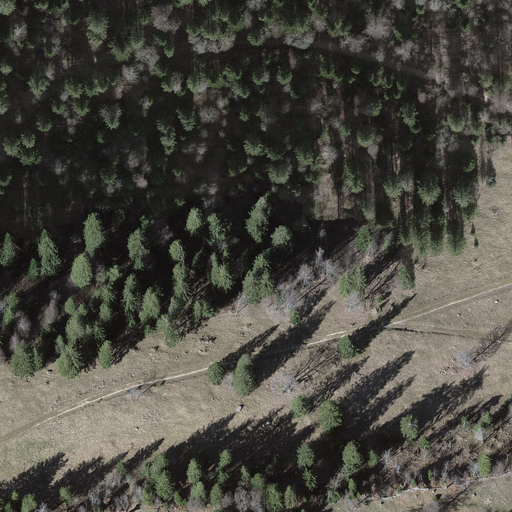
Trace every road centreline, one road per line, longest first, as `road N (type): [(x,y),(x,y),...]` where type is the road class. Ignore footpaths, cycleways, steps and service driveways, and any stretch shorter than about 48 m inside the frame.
road 1 (track): [(0,69),(257,43),(311,45),(511,110)]
road 2 (track): [(0,440),(148,381),(348,335)]
road 3 (track): [(511,283),(348,335)]
road 4 (track): [(386,324),(511,338)]
